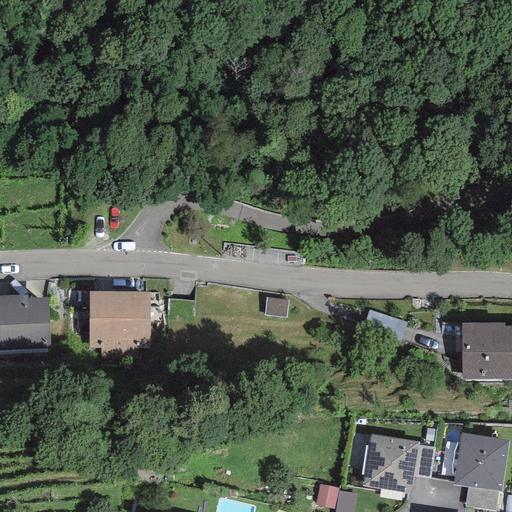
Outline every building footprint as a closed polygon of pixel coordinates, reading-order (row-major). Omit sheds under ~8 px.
[(149,293),(89,292),(89,348),(100,348),(100,366),(138,367),(138,350),(149,350),(149,293)] [(0,350),(50,348),(47,297),(28,298),(28,295),(0,296),(0,350)] [(289,300),(266,298),(264,316),(286,318),(289,300)] [(504,323),(462,323),(462,379),(511,378),(511,326),(504,327),(504,323)] [(461,433),(452,485),(468,487),(497,493),(501,493),(510,441),(461,433)] [(419,442),(371,435),(362,487),(411,494),(413,476),(419,446),(419,442)] [(435,448),(419,446),(413,476),(430,479),(435,448)] [(333,509),(338,489),(319,484),(314,505),(333,509)] [(494,511),(497,493),(468,487),(465,506),(494,511)] [(353,511),(356,494),(338,492),(335,511),(353,511)]
